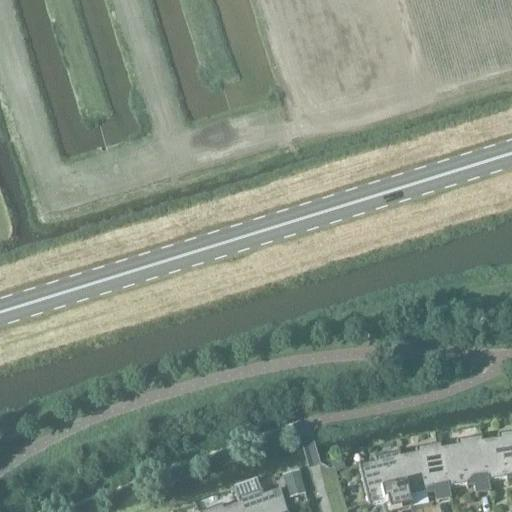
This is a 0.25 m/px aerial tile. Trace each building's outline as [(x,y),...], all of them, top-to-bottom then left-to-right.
[(498,441),(482,443),(488,483),(506,480),(506,484),(507,484),(507,480),(511,479),(511,434),(497,437),(498,441)] [(457,448),(441,450),(448,490),(466,487),(466,490),(468,490),(467,486),(473,485),(476,497),(488,495),(490,495),(488,483),(482,443),(481,439),(456,443),(457,448)] [(416,455),(400,459),(408,498),(408,497),(426,494),(427,497),(428,497),(427,494),(434,493),(436,504),(448,501),(448,502),(450,502),(448,490),(441,450),(440,446),(415,451),(416,455)] [(359,468),(358,468),(368,508),(386,503),(388,511),(398,511),(409,509),(409,510),(411,509),(408,497),(408,498),(400,459),(399,456),(399,454),(374,460),(375,465),(360,468),(359,468)] [(299,474),(282,479),(289,500),(305,496),(299,474)] [(263,497),(261,493),(237,502),(238,504),(238,506),(240,511),(285,511),(279,491),(277,491),(278,492),(263,497)]
